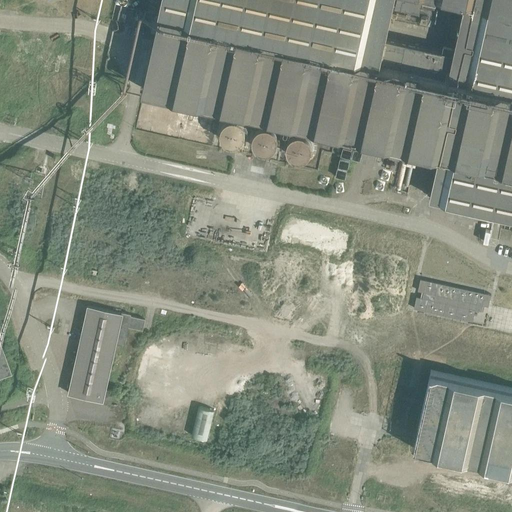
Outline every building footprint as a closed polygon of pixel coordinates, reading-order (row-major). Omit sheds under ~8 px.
[(153,42),(153,43),(152,43),(151,49),(147,66),(146,73),(144,80),(142,87),(144,88),(177,95),(203,101),(243,110),(269,116),(289,120),(311,125),(336,131),(347,133),(370,138),(371,139),(379,140),(387,142),(401,145),(400,152),(434,159),(438,160),(437,164),(430,193),(430,196),(434,197),(438,198),(447,200),(458,202),(461,203),(465,204),(466,204),(468,204),(469,205),(504,212),(505,213),(511,214),(511,387),(488,383),(459,376),(430,370),(430,372),(430,373),(427,389),(421,411),(421,413),(417,431),(415,439),(414,444),(413,448),(415,448),(437,453),(439,453),(460,458),(462,459),(484,464),(485,464),(507,469),(509,469),(511,469),(511,0),(161,0),(159,9),(159,11),(160,11),(156,27),(153,39),(153,41),(153,42)] [(245,131),(244,129),(244,126),(241,122),(238,120),(235,119),(233,118),(230,119),(228,119),(226,120),(223,122),(221,125),(220,128),(219,130),(219,133),(220,135),(221,137),(222,139),(224,141),(226,142),(228,143),(231,144),(234,143),(237,143),(240,141),(242,139),(243,136),(244,134),(245,131)] [(276,138),(276,135),(275,133),(274,130),(272,129),(270,127),(268,126),(266,125),(263,125),(260,125),(259,126),(256,127),(255,129),(253,131),(252,133),(251,135),(251,138),(251,140),(252,142),(254,146),(256,148),(258,149),(261,150),(263,150),(266,150),(268,149),(270,148),(272,147),(274,145),(275,143),(276,141),(276,138)] [(312,146),(312,145),(312,143),(311,140),(310,138),(308,136),(306,135),(304,134),(302,133),(299,133),(297,133),(295,134),(292,135),(290,136),(288,140),(287,143),(287,145),(287,148),(288,150),(289,152),(290,154),(292,155),(295,157),(297,157),(299,158),(302,157),(304,157),(308,155),(310,152),(311,150),(312,148),(312,146)] [(420,278),(417,290),(423,291),(422,297),(416,296),(413,308),(472,321),(473,316),(475,309),(481,310),(482,305),(488,306),(491,294),(420,278)] [(123,345),(128,326),(142,329),(144,319),(130,316),(130,314),(122,312),(122,313),(88,305),(69,393),(102,400),(111,402),(113,390),(105,388),(116,343),(123,345)] [(0,376),(10,373),(0,344),(0,376)] [(198,406),(191,435),(207,439),(214,409),(198,406)]
